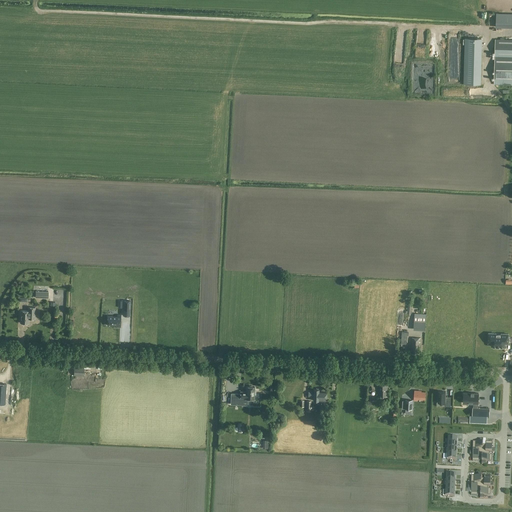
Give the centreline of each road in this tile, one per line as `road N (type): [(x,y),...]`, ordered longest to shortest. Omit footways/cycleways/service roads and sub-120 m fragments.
road 1 (tertiary): [(506,373),(0,350)]
road 2 (track): [(464,29),(41,11),(35,0)]
